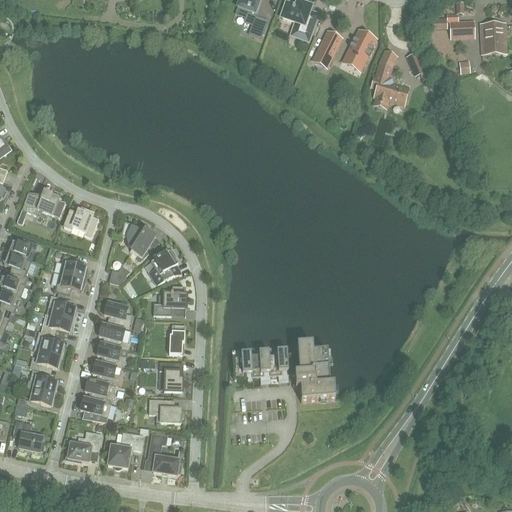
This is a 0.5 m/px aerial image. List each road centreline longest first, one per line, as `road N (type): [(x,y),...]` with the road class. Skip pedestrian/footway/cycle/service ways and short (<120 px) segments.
road 1 (unclassified): [(192,501),(202,289),(191,252),(158,217),(114,204)]
road 2 (unclassified): [(50,478),(114,204)]
road 3 (secondary): [(367,486),(460,330),(511,263)]
road 4 (residential): [(192,501),(50,478)]
road 5 (residential): [(243,505),(246,476),(287,428),(292,382)]
